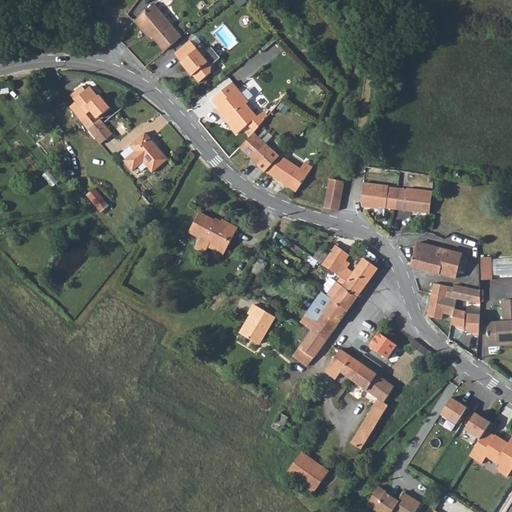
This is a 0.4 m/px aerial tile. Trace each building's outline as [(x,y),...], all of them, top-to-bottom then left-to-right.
[(155,2),(150,6),(178,40),(182,36),(155,2)] [(178,40),(150,6),(135,18),(149,37),(152,34),(165,50),(178,40)] [(200,86),(209,78),(214,74),(204,60),(207,58),(199,47),(196,50),(190,43),(184,48),(176,55),(182,63),(179,65),(191,81),(194,78),(200,86)] [(87,128),(93,123),(85,113),(89,110),(95,118),(109,107),(98,94),(97,95),(89,86),(84,89),(81,85),(78,87),(79,88),(77,90),(76,89),(70,94),(75,100),(68,106),(78,118),(87,128)] [(235,135),(247,124),(255,118),(244,105),(248,102),(233,85),(222,94),(213,101),(218,107),(213,111),(223,123),(225,122),(235,135)] [(93,123),(87,128),(99,143),(112,133),(103,122),(99,118),(93,123)] [(271,153),(274,149),(256,131),(254,133),(244,144),(241,146),(260,164),(263,161),(270,167),(278,160),(271,153)] [(162,157),(143,132),(128,144),(132,151),(122,158),(120,159),(127,169),(139,160),(147,171),(162,157)] [(118,152),(122,158),(132,151),(128,144),(118,152)] [(270,167),(267,170),(274,175),(274,176),(296,192),(314,168),(306,162),(301,169),(282,155),(278,160),(270,167)] [(325,208),(340,211),(345,182),(329,180),(325,208)] [(388,187),(364,184),(362,202),(364,208),(373,209),(374,207),(386,209),(403,211),(403,209),(414,210),(414,212),(427,213),(430,191),(405,189),(405,190),(388,188),(388,187)] [(87,194),(100,210),(109,202),(96,187),(87,194)] [(214,220),(200,213),(190,230),(211,241),(206,249),(216,256),(220,248),(226,250),(238,228),(222,220),(218,225),(213,223),(214,220)] [(418,243),(416,248),(412,266),(452,276),(456,253),(418,243)] [(343,278),(344,282),(347,284),(345,288),(358,297),(379,269),(364,259),(355,274),(347,269),(350,265),(346,262),(350,255),(336,247),(325,264),(324,266),(338,274),(343,278)] [(490,257),(480,257),(480,278),(492,278),(490,257)] [(264,267),(257,263),(252,272),(260,276),(264,267)] [(343,278),(339,284),(345,288),(347,284),(344,282),(343,278)] [(334,282),(326,294),(334,300),(349,311),(358,297),(345,288),(339,284),(334,282)] [(434,283),(431,294),(446,297),(449,287),(434,283)] [(446,297),(454,299),(463,302),(466,291),(449,287),(446,297)] [(466,291),(463,302),(481,306),(480,290),(467,287),(466,291)] [(454,299),(446,297),(431,294),(427,316),(442,319),(443,311),(451,312),(454,299)] [(334,300),(312,331),(327,342),(349,311),(334,300)] [(511,300),(503,301),(505,322),(487,323),(488,343),(511,341),(511,300)] [(274,317),(253,304),(248,312),(252,315),(241,333),(258,343),(274,317)] [(454,310),(451,325),(465,328),(466,312),(454,310)] [(480,315),(467,314),(466,333),(478,334),(480,315)] [(308,368),(327,342),(312,331),(293,357),(308,368)] [(414,356),(424,362),(431,352),(413,339),(407,348),(415,353),(414,356)] [(342,373),(354,381),(365,366),(360,362),(352,357),(341,350),(326,373),(337,380),(342,373)] [(351,442),(362,449),(388,406),(385,403),(395,387),(365,366),(354,381),(379,399),(351,442)] [(403,393),(395,387),(385,403),(388,406),(393,409),(403,393)] [(447,417),(453,421),(464,406),(458,402),(447,417)] [(484,420),(464,406),(453,421),(474,435),(484,420)] [(288,419),(281,415),(273,428),(277,431),(280,426),(283,428),(288,419)] [(497,434),(488,428),(471,453),(483,462),(488,455),(501,464),(499,466),(500,470),(508,475),(511,469),(511,438),(510,441),(509,443),(504,440),(505,438),(497,433),(497,434)] [(328,471),(303,453),(288,473),(313,491),(328,471)] [(374,489),(362,506),(370,511),(368,511),(412,511),(416,507),(400,496),(394,504),(381,495),(382,494),(374,489)]
